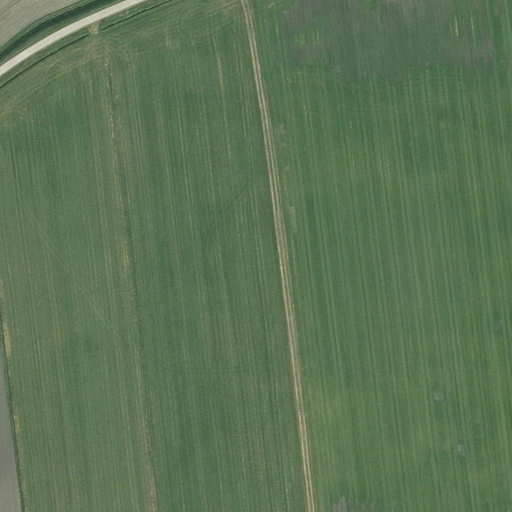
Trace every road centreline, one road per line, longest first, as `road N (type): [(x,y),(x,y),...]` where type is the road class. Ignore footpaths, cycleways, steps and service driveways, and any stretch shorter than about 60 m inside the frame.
road 1 (track): [(244,0),(311,511)]
road 2 (unclassified): [(0,71),(136,0)]
